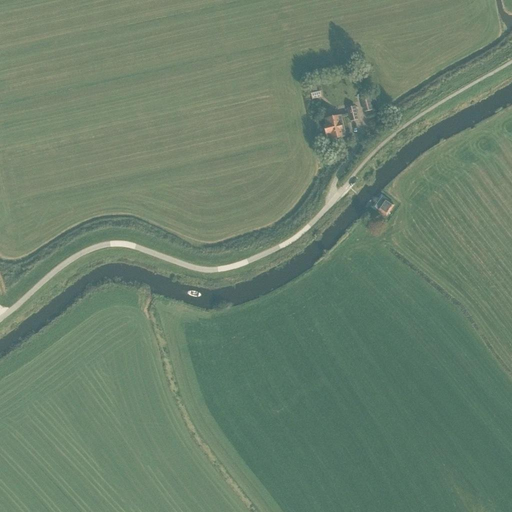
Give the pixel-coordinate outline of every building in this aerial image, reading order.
[(321,97),(318,86),(309,89),(312,100),(321,97)] [(372,110),(369,96),(360,98),(364,112),(372,110)] [(350,122),(357,120),(354,107),(347,109),(350,122)] [(329,140),(345,136),(340,116),(324,119),(326,125),(323,126),(326,135),(328,134),(329,140)] [(391,209),(394,205),(385,199),(377,210),(386,216),(391,209)]
